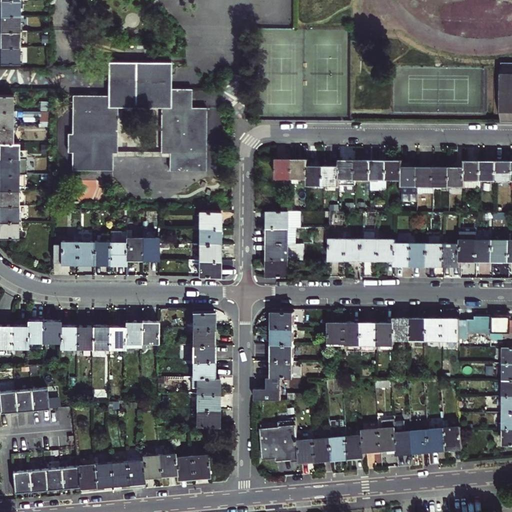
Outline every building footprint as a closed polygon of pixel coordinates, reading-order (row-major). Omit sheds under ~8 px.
[(1,0),(1,14),(20,14),(19,0),(1,0)] [(20,14),(1,14),(1,30),(19,30),(20,14)] [(19,30),(1,30),(1,45),(19,45),(19,30)] [(19,45),(1,45),(1,61),(19,62),(19,45)] [(189,98),(192,98),(192,88),(171,88),(171,61),(108,61),(108,95),(73,94),(72,133),(68,133),(68,151),(72,151),(72,169),(113,169),(113,156),(113,151),(113,142),(117,142),(118,106),(161,106),(161,152),(170,152),(170,156),(170,170),(206,170),(207,107),(192,107),(189,107),(189,98)] [(500,113),(500,122),(511,121),(511,62),(501,62),(501,71),(499,73),(499,91),(498,92),(499,93),(499,111),(500,113)] [(0,94),(0,110),(12,110),(13,94),(0,94)] [(40,101),(40,111),(48,111),(48,101),(40,101)] [(12,110),(0,110),(0,126),(12,126),(12,110)] [(40,111),(24,111),(24,115),(40,115),(40,125),(48,126),(48,111),(40,111)] [(12,126),(0,126),(0,141),(12,142),(12,126)] [(0,141),(0,157),(18,158),(18,142),(12,142),(0,141)] [(0,157),(0,173),(18,173),(18,158),(0,157)] [(276,159),(276,177),(292,177),(292,159),(276,159)] [(292,159),(292,177),(292,184),(308,184),(308,165),(308,159),(292,159)] [(340,166),(340,184),(355,184),(355,178),(355,159),(340,159),(340,166)] [(355,159),(355,178),(371,178),(371,160),(355,159)] [(371,160),(371,178),(387,178),(387,160),(371,160)] [(387,160),(387,178),(402,178),(403,166),(403,160),(387,160)] [(465,167),(465,179),(481,179),(481,160),(465,160),(465,167)] [(481,160),(481,179),(485,179),(497,179),(497,161),(481,160)] [(511,160),(497,161),(497,179),(511,179),(511,160)] [(308,165),(308,184),(324,184),(324,165),(308,165)] [(324,165),(324,184),(340,184),(340,166),(324,165)] [(402,178),(402,185),(418,185),(418,166),(403,166),(402,178)] [(418,166),(418,185),(434,185),(434,166),(418,166)] [(434,166),(434,185),(449,185),(450,166),(434,166)] [(450,166),(449,185),(465,185),(465,179),(465,167),(450,166)] [(0,173),(0,188),(18,189),(18,173),(0,173)] [(481,187),(481,179),(465,179),(465,185),(465,187),(481,187)] [(0,188),(0,204),(18,205),(18,189),(0,188)] [(0,204),(0,220),(18,220),(18,205),(0,204)] [(221,210),(200,209),(200,226),(221,226),(221,210)] [(269,210),(269,227),(289,227),(290,210),(269,210)] [(0,220),(0,236),(18,237),(18,220),(0,220)] [(221,226),(200,226),(200,242),(220,243),(221,226)] [(269,227),(269,243),(289,243),(289,227),(269,227)] [(126,240),(126,257),(135,257),(142,257),(143,237),(126,237),(126,240)] [(143,237),(142,257),(151,258),(159,258),(159,237),(143,237)] [(330,237),(330,259),(338,259),(346,259),(347,237),(330,237)] [(347,237),(346,259),(355,259),(363,259),(363,238),(347,237)] [(363,238),(363,259),(371,259),(379,260),(379,238),(363,238)] [(379,238),(379,260),(387,260),(395,260),(395,243),(395,238),(379,238)] [(461,243),(460,260),(467,260),(477,260),(477,239),(461,238),(461,243)] [(477,239),(477,260),(484,260),(493,261),(493,239),(477,239)] [(493,239),(493,261),(501,261),(509,261),(509,239),(493,239)] [(68,262),(77,262),(77,240),(61,240),(61,244),(53,244),(53,260),(60,260),(60,262),(68,262)] [(77,240),(77,262),(86,262),(93,262),(94,240),(77,240)] [(94,240),(93,262),(102,262),(110,262),(110,240),(94,240)] [(110,240),(110,262),(118,262),(126,262),(126,257),(126,240),(110,240)] [(220,243),(200,242),(199,259),(220,259),(220,243)] [(269,243),(268,259),(289,259),(289,243),(269,243)] [(289,243),(289,259),(300,260),(300,243),(289,243)] [(395,260),(395,265),(403,265),(412,265),(412,243),(395,243),(395,260)] [(412,243),(412,265),(419,265),(428,265),(428,243),(412,243)] [(428,243),(428,265),(436,265),(444,265),(444,243),(428,243)] [(444,243),(444,265),(451,265),(460,265),(460,260),(461,243),(444,243)] [(220,259),(199,259),(199,275),(220,276),(220,259)] [(268,259),(268,276),(289,276),(289,259),(268,259)] [(215,311),(193,310),(193,327),(215,327),(215,311)] [(294,311),(273,311),(273,328),(294,328),(294,311)] [(475,319),(468,319),(468,320),(460,319),(460,338),(469,338),(469,333),(476,333),(476,332),(492,332),(491,338),(504,338),(504,337),(511,337),(511,319),(510,320),(510,316),(502,316),(475,316),(475,319)] [(395,322),(394,339),(411,339),(411,317),(405,317),(395,317),(395,322)] [(411,317),(411,339),(427,339),(427,318),(421,317),(411,317)] [(427,318),(427,339),(443,339),(443,318),(437,318),(427,318)] [(443,318),(443,339),(460,340),(460,338),(460,319),(460,318),(454,318),(443,318)] [(44,340),(44,319),(37,319),(28,319),(28,324),(28,340),(44,340)] [(44,340),(60,340),(60,325),(60,320),(54,320),(44,319),(44,340)] [(125,341),(142,341),(142,320),(135,320),(125,320),(125,325),(125,341)] [(158,341),(158,320),(152,320),(142,320),(142,341),(158,341)] [(329,322),(329,343),(346,344),(346,322),(338,322),(329,322)] [(346,322),(346,344),(349,344),(362,344),(362,322),(355,322),(346,322)] [(362,344),(362,351),(375,351),(375,344),(378,344),(378,322),(371,322),(362,322),(362,344)] [(378,322),(378,344),(394,344),(394,339),(395,322),(386,322),(378,322)] [(4,324),(0,324),(0,345),(11,346),(11,324),(4,324)] [(28,340),(28,324),(20,324),(11,324),(11,346),(28,346),(28,340)] [(76,346),(77,325),(69,325),(60,325),(60,340),(60,346),(76,346)] [(93,347),(93,325),(85,325),(77,325),(76,346),(93,347)] [(109,347),(109,325),(101,325),(93,325),(93,347),(109,347)] [(117,325),(109,325),(109,347),(125,347),(125,341),(125,325),(117,325)] [(215,327),(193,327),(193,343),(215,344),(215,327)] [(294,328),(273,328),(273,344),(294,344),(294,328)] [(215,344),(193,343),(193,360),(214,360),(215,344)] [(294,344),(273,344),(272,360),(294,360),(294,344)] [(193,376),(214,376),(214,360),(193,360),(193,376)] [(294,360),(272,360),(272,377),(281,377),(294,377),(294,360)] [(197,392),(219,393),(219,376),(214,376),(193,376),(192,387),(198,387),(197,392)] [(281,400),(281,377),(272,377),(267,377),(267,388),(255,388),(254,400),(281,400)] [(377,380),(377,387),(391,386),(390,378),(377,380)] [(50,407),(48,386),(31,388),(33,409),(41,408),(50,407)] [(33,409),(31,388),(15,389),(17,410),(25,409),(33,409)] [(8,411),(17,410),(15,389),(0,390),(0,397),(1,411),(8,411)] [(197,409),(219,409),(219,393),(197,392),(197,409)] [(197,409),(197,425),(206,425),(219,425),(219,409),(197,409)] [(379,428),(381,450),(397,448),(395,421),(395,418),(382,419),(383,428),(379,428)] [(397,448),(398,453),(414,452),(412,430),(405,431),(404,420),(395,421),(397,448)] [(280,425),(262,426),(263,429),(280,427),(298,426),(297,421),(280,422),(280,425)] [(277,456),(300,454),(299,440),(298,426),(280,427),(263,429),(265,457),(277,456)] [(445,427),(446,449),(463,447),(461,426),(445,427)] [(428,429),(430,450),(446,449),(445,427),(428,429)] [(364,434),(365,451),(381,450),(379,428),(375,428),(364,429),(363,429),(364,434)] [(412,430),(414,452),(430,450),(428,429),(412,430)] [(364,434),(351,435),(347,436),(349,457),(365,456),(365,451),(364,434)] [(349,457),(347,436),(331,437),(333,459),(349,457)] [(319,438),(315,439),(317,460),(333,459),(331,437),(319,438)] [(317,460),(315,439),(299,440),(300,454),(300,459),(300,462),(317,460)] [(159,453),(161,474),(177,472),(176,456),(175,452),(159,453)] [(143,459),(145,475),(161,474),(159,453),(143,455),(143,459)] [(210,475),(208,453),(192,454),(194,476),(210,475)] [(177,477),(194,476),(192,454),(176,456),(177,472),(177,477)] [(127,460),(129,482),(145,480),(145,475),(143,459),(127,460)] [(129,482),(127,460),(111,461),(113,483),(129,482)] [(94,463),(96,484),(113,483),(111,461),(94,463)] [(78,465),(80,486),(96,484),(94,463),(78,464),(78,465)] [(78,465),(61,466),(63,487),(80,486),(78,465)] [(63,487),(61,466),(45,468),(47,489),(63,487)] [(47,489),(45,468),(29,469),(31,490),(47,489)] [(14,492),(31,490),(29,469),(12,471),(14,492)]
